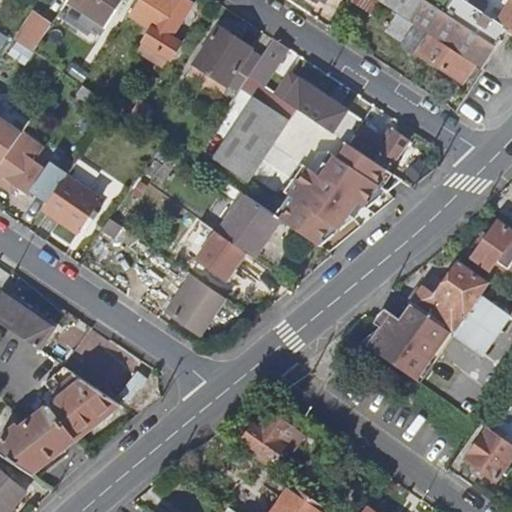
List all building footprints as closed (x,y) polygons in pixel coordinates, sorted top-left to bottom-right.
[(97,0),(116,13),(124,0),(97,0)] [(138,0),(129,14),(151,29),(141,43),(171,62),(181,45),(171,39),(193,5),(185,0),(138,0)] [(420,3),(421,0),(375,0),(413,24),(425,5),(420,3)] [(509,30),(461,0),(421,0),(420,3),(425,5),(413,24),(430,36),(476,65),(483,70),(498,46),(509,30)] [(511,0),(461,0),(509,30),(511,32),(511,0)] [(34,15),(16,41),(33,52),(50,26),(34,15)] [(218,28),(193,65),(228,87),(237,73),(252,50),(218,28)] [(419,53),(458,79),(463,72),(469,75),(476,65),(430,36),(419,53)] [(262,57),(249,77),(262,87),(287,49),(273,40),(262,57)] [(252,50),(237,73),(247,79),(249,77),(262,57),(252,50)] [(276,96),(349,144),(360,127),(363,123),(289,75),(276,96)] [(0,166),(1,165),(21,134),(0,120),(0,166)] [(360,127),(349,144),(350,145),(375,162),(380,155),(376,152),(383,141),(360,127)] [(0,166),(0,184),(4,188),(8,182),(29,196),(35,187),(52,198),(66,177),(69,172),(40,152),(42,149),(34,144),(36,140),(23,131),(21,134),(1,165),(0,166)] [(383,141),(376,152),(380,155),(375,162),(386,168),(389,170),(408,141),(394,133),(391,136),(388,134),(383,141)] [(295,199),(281,220),(318,245),(333,224),(340,229),(355,218),(349,214),(357,201),(365,207),(380,184),(377,181),(386,168),(375,162),(350,145),(341,158),(335,154),(326,169),(321,176),(307,167),(289,194),(295,199)] [(318,164),(326,169),(335,154),(328,150),(318,164)] [(52,198),(43,210),(77,233),(100,200),(83,189),(95,172),(77,160),(69,172),(66,177),(52,198)] [(242,194),(216,232),(242,250),(250,255),(276,217),(274,216),(242,194)] [(295,199),(289,194),(274,216),(276,217),(281,220),(295,199)] [(110,220),(100,234),(111,241),(121,227),(110,220)] [(511,230),(499,222),(473,258),(491,271),(498,262),(508,269),(511,263),(511,230)] [(213,230),(193,259),(221,279),(242,250),(216,232),(213,230)] [(425,287),(412,304),(450,331),(460,338),(482,354),(510,315),(481,294),(489,283),(459,263),(437,294),(425,287)] [(196,282),(173,317),(201,335),(224,301),(196,282)] [(0,296),(0,324),(38,350),(53,329),(2,294),(0,296)] [(382,324),(367,345),(416,380),(446,336),(450,331),(412,304),(410,303),(399,318),(393,314),(382,323),(382,324)] [(379,314),(377,321),(382,324),(382,323),(393,314),(385,308),(379,313),(379,314)] [(446,336),(457,343),(460,338),(450,331),(446,336)] [(59,396),(0,444),(0,456),(29,476),(72,441),(74,442),(121,407),(63,368),(44,382),(53,394),(56,392),(59,396)] [(243,442),(273,463),(285,445),(278,440),(284,431),(289,434),(293,428),(273,414),(263,429),(256,424),(243,442)] [(511,445),(488,429),(466,459),(496,481),(503,472),(507,474),(511,467),(511,461),(510,460),(511,458),(511,445)] [(0,511),(6,511),(25,491),(0,468),(0,511)] [(293,485),(273,511),(325,511),(328,509),(293,485)]
